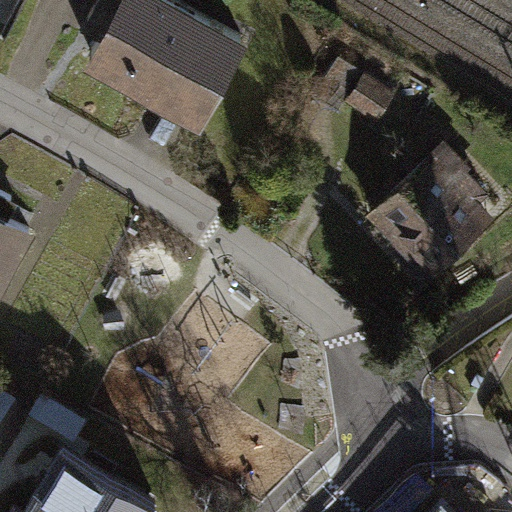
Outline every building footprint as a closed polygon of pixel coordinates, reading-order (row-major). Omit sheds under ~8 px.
[(242,23),(201,0),(104,0),(82,39),(196,103),(242,23)] [(392,87),(367,71),(351,95),(377,112),(392,87)] [(487,185),(441,141),(373,210),(434,268),(491,209),(477,195),(487,185)] [(0,208),(0,295),(38,231),(0,208)] [(78,450),(40,511),(140,511),(151,495),(78,450)]
